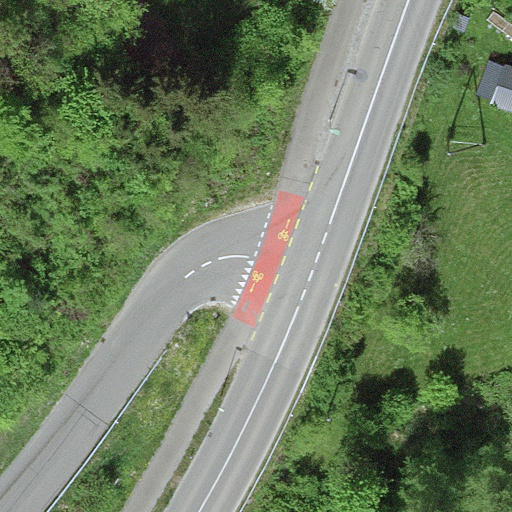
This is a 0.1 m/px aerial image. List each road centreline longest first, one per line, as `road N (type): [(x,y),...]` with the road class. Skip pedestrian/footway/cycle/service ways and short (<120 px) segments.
road 1 (tertiary): [(0,511),(192,272),(224,256),(268,260),(310,276)]
road 2 (secondary): [(310,276),(409,0)]
road 3 (secondary): [(198,511),(269,379),(310,276)]
